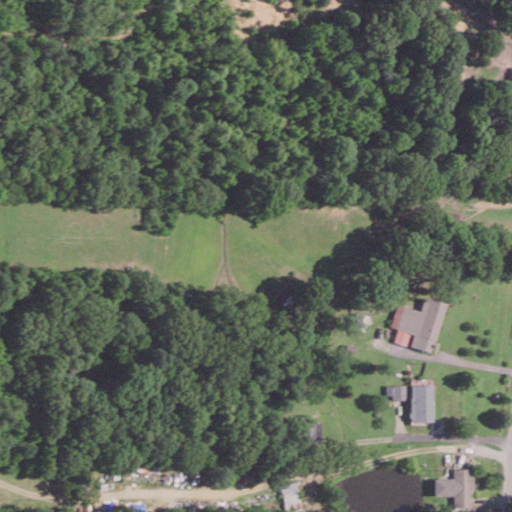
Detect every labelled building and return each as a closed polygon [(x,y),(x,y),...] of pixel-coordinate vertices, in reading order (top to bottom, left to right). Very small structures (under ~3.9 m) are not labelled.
[(430,351),(442,301),(421,296),(418,309),(399,305),(390,341),(406,344),(405,345),(430,351)] [(405,399),(404,384),(384,384),(384,399),(405,399)] [(432,384),(408,384),(408,420),(431,421),(432,384)] [(432,495),(450,494),(451,507),(471,506),(470,468),(450,468),(450,477),(432,477),(432,495)] [(284,509),(299,505),(292,480),(277,484),(284,509)]
